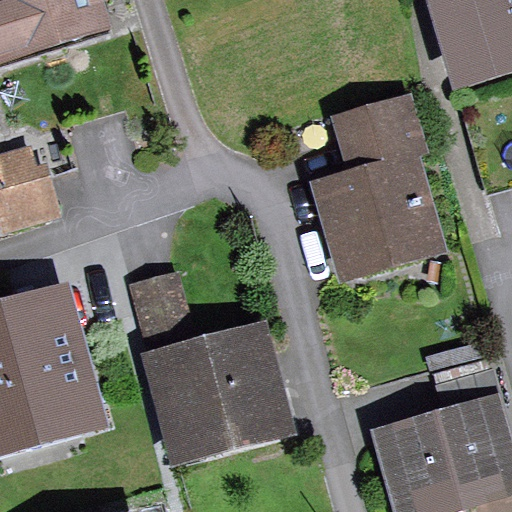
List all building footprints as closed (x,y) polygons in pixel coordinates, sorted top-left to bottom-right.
[(0,0),(0,54),(96,24),(88,0),(0,0)] [(511,0),(439,0),(459,66),(511,51),(511,52),(511,0)] [(511,79),(458,96),(484,188),(511,179),(511,79)] [(346,271),(432,246),(406,154),(415,151),(402,108),(344,125),(361,184),(324,195),(346,271)] [(0,191),(0,204),(6,227),(53,213),(43,179),(0,191)] [(140,290),(154,344),(187,335),(173,282),(140,290)] [(0,319),(0,439),(89,415),(59,303),(0,319)] [(161,368),(182,449),(275,424),(253,344),(161,368)] [(467,511),(465,501),(511,487),(511,484),(491,413),(501,409),(491,374),(439,389),(448,423),(385,441),(404,511),(467,511)]
